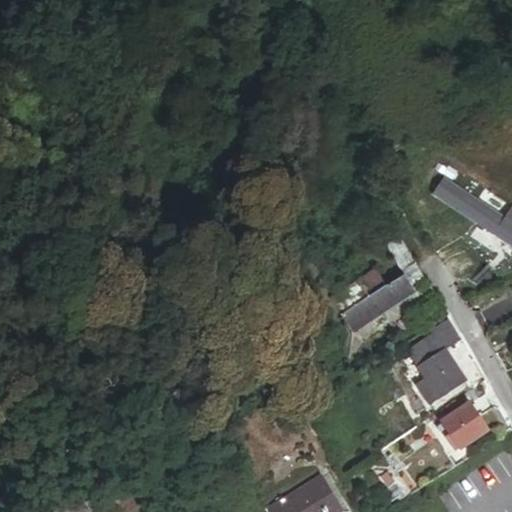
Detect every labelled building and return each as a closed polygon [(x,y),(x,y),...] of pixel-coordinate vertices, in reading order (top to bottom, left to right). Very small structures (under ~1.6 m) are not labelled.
[(391,167),(408,154),(405,139),(383,157),(391,167)] [(473,232),(483,215),(466,205),(456,222),(473,232)] [(511,250),(511,231),(483,215),(473,232),(510,254),(511,250)] [(420,262),(403,236),(389,246),(406,272),(420,262)] [(429,276),(420,262),(406,272),(415,286),(429,276)] [(356,329),(417,289),(415,286),(406,272),(373,294),(345,312),(356,329)] [(345,312),(373,294),(362,278),(334,296),(345,312)] [(465,386),(444,354),(458,345),(445,326),(424,339),(426,342),(400,360),(431,408),(465,386)] [(457,457),(490,436),(472,409),(439,431),(457,457)] [(330,511),(311,481),(264,508),(265,511),(330,511)] [(164,493),(163,484),(148,485),(149,494),(164,493)] [(410,511),(412,511),(406,503),(398,508),(400,511),(410,511)]
